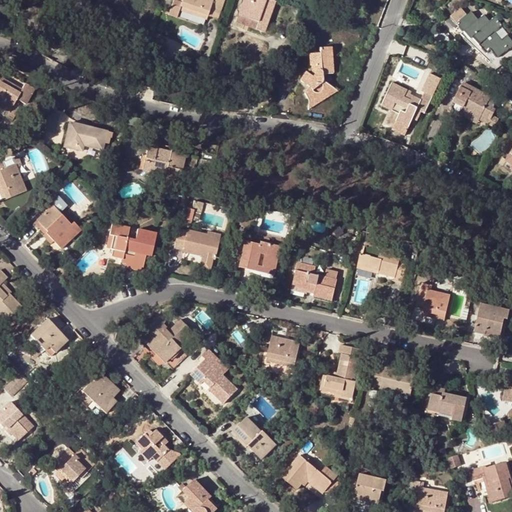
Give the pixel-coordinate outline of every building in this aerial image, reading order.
[(182,0),(182,2),(179,10),(207,20),(208,17),(209,14),(218,16),(223,0),(182,0)] [(268,0),(243,0),(235,23),(264,34),(275,2),(268,0)] [(461,10),(451,18),(462,32),(460,34),(479,52),(478,53),(481,56),(482,56),(486,59),(485,60),(489,64),(511,44),(511,42),(507,36),(501,40),(494,32),(502,26),(495,18),(489,22),(484,16),(477,21),(471,13),(466,17),(461,10)] [(304,94),(309,101),(315,97),(320,100),(330,86),(322,82),(322,76),(333,74),(330,48),(319,49),(320,53),(308,55),(309,65),(317,69),(312,77),(310,76),(305,72),(299,81),(309,87),(304,94)] [(309,65),(310,76),(312,77),(317,69),(309,65)] [(381,107),(389,110),(391,112),(399,115),(395,123),(408,129),(412,119),(416,110),(420,112),(424,114),(440,79),(429,74),(421,91),(424,92),(421,101),(413,97),(410,101),(404,98),(406,94),(407,91),(392,84),(381,107)] [(2,77),(1,79),(21,91),(23,87),(15,83),(14,84),(2,77)] [(21,91),(1,79),(0,81),(0,108),(6,112),(8,113),(5,118),(11,121),(19,109),(17,108),(13,106),(17,97),(21,91)] [(457,114),(458,114),(460,113),(461,111),(479,120),(481,116),(490,120),(496,110),(493,108),(497,101),(463,84),(451,108),(451,110),(451,111),(452,113),(454,114),(457,114)] [(315,97),(309,101),(308,106),(308,109),(337,92),(330,86),(320,100),(315,97)] [(22,100),(17,97),(13,106),(17,108),(22,100)] [(50,109),(45,130),(61,134),(66,112),(50,109)] [(417,121),(420,112),(416,110),(412,119),(417,121)] [(460,113),(458,114),(477,124),(479,120),(461,111),(460,113)] [(489,124),(490,120),(481,116),(479,120),(489,124)] [(63,147),(76,150),(77,144),(84,146),(102,151),(106,132),(69,123),(63,147)] [(408,129),(395,123),(393,127),(406,133),(408,129)] [(143,169),(166,174),(168,167),(181,170),(185,153),(170,150),(170,147),(148,143),(146,155),(142,154),(141,161),(145,161),(143,169)] [(17,157),(0,163),(0,201),(26,192),(14,165),(19,163),(17,157)] [(168,167),(166,174),(179,177),(181,171),(181,170),(168,167)] [(59,199),(52,206),(60,214),(66,207),(59,199)] [(194,201),(192,210),(194,210),(201,212),(203,203),(194,201)] [(60,214),(52,206),(32,225),(50,244),(53,241),(60,249),(80,230),(73,222),(70,225),(60,214)] [(194,210),(192,210),(183,208),(181,217),(181,220),(182,221),(184,223),(186,223),(189,223),(191,220),(192,218),(194,210)] [(112,228),(113,224),(110,223),(108,235),(112,236),(109,249),(113,251),(112,257),(120,259),(121,255),(125,256),(124,259),(143,264),(145,255),(151,256),(153,248),(135,243),(136,240),(127,238),(128,231),(112,228)] [(177,230),(173,248),(182,250),(182,252),(214,259),(219,238),(187,231),(186,233),(177,230)] [(240,268),(257,271),(259,262),(263,263),(262,267),(274,270),(279,248),(261,243),(260,246),(245,243),(240,268)] [(360,255),(357,267),(375,271),(376,268),(380,269),(378,275),(394,279),(394,283),(402,285),(407,267),(398,265),(401,254),(365,246),(363,255),(360,255)] [(121,255),(120,259),(119,263),(142,269),(143,264),(124,259),(125,256),(121,255)] [(259,262),(257,271),(273,275),(274,270),(262,267),(263,263),(259,262)] [(297,264),(292,286),(315,292),(314,295),(314,297),(332,302),(336,282),(314,276),(315,269),(297,264)] [(0,317),(5,322),(21,307),(8,294),(6,296),(0,289),(0,285),(1,284),(6,278),(0,271),(0,317)] [(425,300),(423,307),(422,315),(444,320),(450,296),(431,291),(427,291),(428,285),(422,283),(419,298),(425,300)] [(0,289),(6,296),(8,294),(10,292),(1,284),(0,285),(0,289)] [(315,292),(292,286),(291,291),(306,295),(307,293),(314,295),(315,292)] [(452,296),(452,315),(462,315),(463,296),(452,296)] [(417,305),(423,307),(425,300),(419,298),(417,305)] [(475,332),(489,335),(489,331),(501,334),(503,322),(507,323),(510,311),(481,305),(475,332)] [(163,324),(158,318),(146,330),(142,326),(133,334),(145,347),(147,345),(164,364),(174,354),(172,352),(177,346),(178,348),(192,334),(180,321),(168,332),(164,328),(165,327),(163,324)] [(55,332),(56,330),(47,320),(30,335),(44,350),(48,347),(54,353),(67,341),(61,334),(59,336),(55,332)] [(270,345),(266,362),(294,368),(300,343),(272,337),(273,331),(267,330),(264,344),(270,345)] [(333,377),(328,376),(325,387),(342,391),(341,395),(341,396),(352,399),(356,379),(354,379),(360,350),(341,346),(339,353),(341,354),(338,372),(336,377),(333,377)] [(238,387),(224,373),(229,368),(209,347),(201,355),(204,358),(190,371),(221,403),(238,387)] [(409,396),(411,390),(414,378),(414,375),(385,368),(384,370),(375,368),(372,384),(381,386),(380,388),(409,396)] [(79,390),(74,395),(85,407),(91,401),(110,419),(120,410),(111,401),(119,391),(99,372),(81,392),(79,390)] [(12,397),(8,401),(10,402),(14,399),(12,397),(26,382),(19,374),(3,389),(12,397)] [(325,387),(328,376),(324,375),(320,390),(341,395),(342,391),(325,387)] [(505,387),(503,398),(511,399),(511,377),(504,376),(502,386),(505,387)] [(428,411),(439,413),(440,407),(448,409),(446,417),(461,421),(465,399),(443,394),(442,398),(430,396),(428,411)] [(0,411),(0,425),(3,428),(5,426),(12,434),(18,441),(32,427),(10,402),(0,411)] [(440,407),(439,413),(438,415),(446,417),(448,409),(440,407)] [(247,419),(232,433),(246,447),(248,445),(261,459),(275,445),(262,432),(261,433),(247,419)] [(504,421),(485,427),(488,436),(507,431),(504,421)] [(3,428),(0,425),(0,429),(14,445),(18,441),(12,434),(5,426),(3,428)] [(145,436),(138,443),(143,448),(141,450),(150,460),(152,458),(164,470),(181,455),(178,453),(175,452),(169,450),(165,445),(160,441),(163,438),(156,430),(153,433),(151,432),(150,431),(148,430),(146,431),(145,432),(145,434),(145,436)] [(49,465),(56,473),(60,469),(72,482),(85,469),(88,472),(95,466),(81,452),(74,458),(72,456),(65,449),(49,465)] [(79,450),(72,456),(74,458),(81,452),(79,450)] [(150,460),(141,450),(138,452),(148,462),(150,460)] [(297,490),(302,484),(305,480),(322,494),(325,491),(331,497),(343,483),(336,478),(337,477),(326,467),(320,474),(299,456),(282,477),(297,490)] [(486,488),(489,500),(500,497),(500,499),(511,496),(511,494),(508,479),(510,479),(506,463),(485,469),(484,466),(470,471),(473,482),(485,478),(488,488),(486,488)] [(60,469),(56,473),(54,474),(67,487),(72,482),(60,469)] [(359,475),(354,496),(370,500),(369,503),(378,505),(381,491),(384,492),(386,481),(359,475)] [(194,480),(178,495),(194,511),(193,511),(213,511),(217,509),(208,500),(211,497),(194,480)] [(305,480),(302,484),(319,498),(322,494),(305,480)] [(412,481),(409,494),(418,496),(416,505),(415,511),(444,511),(447,494),(423,489),(419,488),(420,483),(412,481)] [(418,496),(409,494),(408,503),(416,505),(418,496)]
